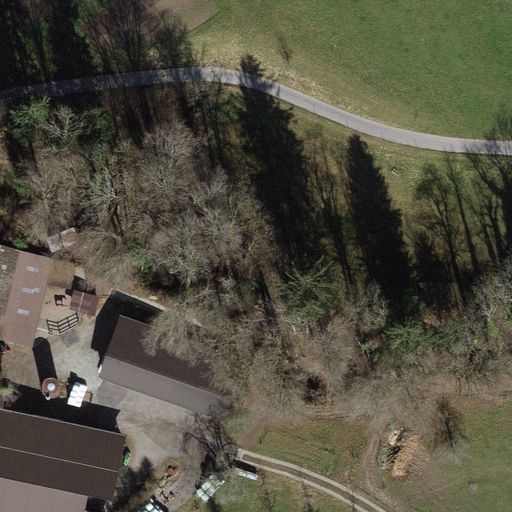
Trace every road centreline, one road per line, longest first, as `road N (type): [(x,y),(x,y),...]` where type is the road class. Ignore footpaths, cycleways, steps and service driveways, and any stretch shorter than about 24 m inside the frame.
road 1 (unclassified): [(511,150),(379,132),(265,84),(205,72),(75,83),(0,100)]
road 2 (track): [(0,410),(114,423),(321,478),(371,511)]
